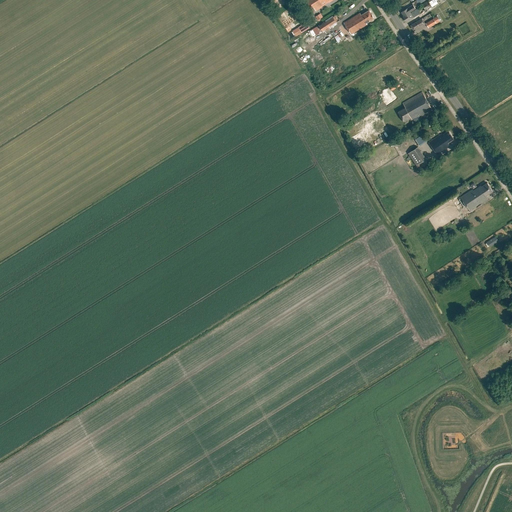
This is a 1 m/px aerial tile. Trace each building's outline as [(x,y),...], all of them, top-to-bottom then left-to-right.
[(315,0),(308,5),(310,8),(313,6),(316,11),(333,0),(315,0)] [(403,16),(410,12),(415,8),(415,7),(419,4),(416,0),(412,3),(413,5),(408,9),(407,8),(401,12),(403,15),(403,16)] [(425,10),(431,6),(428,1),(422,4),(425,10)] [(371,14),(369,10),(362,15),(360,13),(344,23),(351,34),(367,24),(367,23),(370,20),(374,17),(372,13),(371,14)] [(403,16),(407,22),(413,17),(417,14),(415,11),(411,14),(410,12),(403,16)] [(321,33),(336,24),(331,16),(316,25),(321,33)] [(428,28),(436,23),(433,18),(426,23),(428,28)] [(416,29),(425,24),(422,19),(411,25),(414,29),(415,28),(416,29)] [(298,27),(302,32),(309,27),(306,22),(298,27)] [(344,42),(343,40),(339,34),(334,36),(324,43),(333,57),(351,46),(347,40),(344,42)] [(392,90),(400,85),(398,82),(390,86),(392,90)] [(432,110),(432,109),(422,92),(403,103),(405,107),(398,111),(404,122),(411,118),(412,119),(419,116),(419,117),(432,109),(432,110)] [(449,133),(448,131),(443,134),(442,134),(429,142),(438,155),(450,146),(448,142),(454,139),(449,133)] [(421,134),(414,139),(418,146),(425,141),(421,134)] [(394,146),(397,144),(396,142),(401,140),(399,136),(391,141),(394,146)] [(406,153),(414,165),(424,158),(415,146),(406,153)] [(488,184),(487,183),(481,186),(481,185),(473,191),(472,189),(461,197),(469,210),(488,197),(487,195),(493,191),(491,189),(488,184)]
